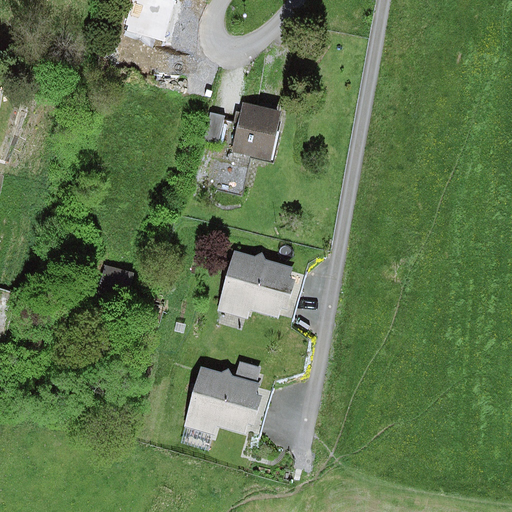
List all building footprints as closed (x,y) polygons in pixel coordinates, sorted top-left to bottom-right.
[(169,0),(131,0),(123,29),(162,40),(174,1),(169,0)] [(281,111),(243,102),(232,152),(224,150),(214,189),(241,196),(250,157),(269,161),(281,111)] [(208,112),(202,138),(217,141),(224,116),(208,112)] [(255,257),(235,251),(217,311),(248,320),(251,311),(291,322),(305,276),(291,272),(292,268),(265,260),(262,253),(255,257)] [(146,274),(113,264),(104,295),(137,305),(146,274)] [(221,373),(200,367),(184,425),(216,434),(218,427),(258,438),(271,392),(259,388),(260,384),(255,383),(260,368),(239,363),(235,377),(232,376),(228,369),(221,373)]
